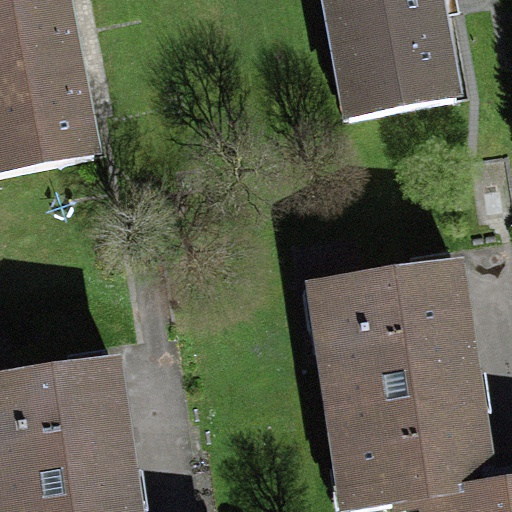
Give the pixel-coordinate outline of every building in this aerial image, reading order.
[(0,0),(0,177),(92,160),(60,0),(0,0)] [(326,0),(337,59),(348,57),(359,119),(455,103),(435,0),(326,0)] [(423,511),(426,511),(443,498),(472,494),(490,479),(485,480),(454,273),(317,290),(349,511),(360,511),(394,507),(397,511),(406,511),(417,504),(423,511)] [(132,511),(111,370),(0,383),(0,511),(132,511)] [(511,511),(511,476),(498,489),(490,479),(472,494),(443,498),(426,511),(511,511)]
